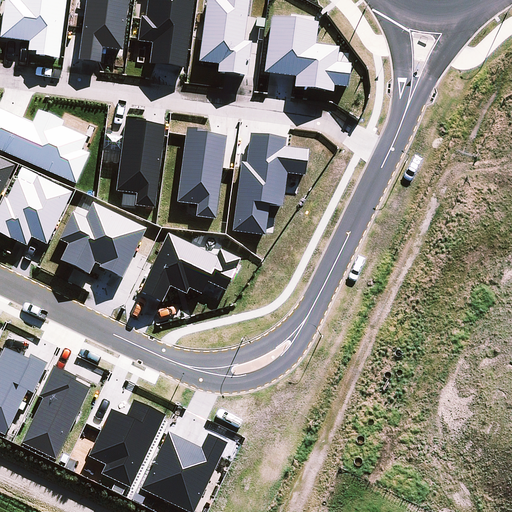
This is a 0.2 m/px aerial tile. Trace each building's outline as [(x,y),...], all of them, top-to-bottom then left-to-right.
[(58,57),(65,0),(3,0),(0,26),(0,36),(29,41),(27,49),(35,50),(35,54),(58,57)] [(102,46),(121,49),(127,0),(85,0),(77,58),(100,62),(102,46)] [(184,67),(192,0),(147,0),(145,15),(140,15),(137,39),(152,41),(149,62),(184,67)] [(246,75),(251,40),(243,39),(248,0),(205,0),(198,60),(218,63),(217,71),(246,75)] [(0,107),(0,149),(75,182),(89,152),(81,148),(87,136),(61,125),(64,120),(61,118),(62,115),(40,105),(39,109),(37,108),(31,122),(0,107)] [(134,204),(154,207),(165,123),(144,121),(145,118),(124,115),(122,135),(105,133),(103,148),(108,149),(107,153),(120,155),(116,190),(135,193),(134,204)] [(0,193),(14,164),(0,157),(0,193)] [(46,243),(71,191),(36,174),(36,175),(22,169),(19,176),(17,175),(6,197),(4,196),(0,203),(0,232),(9,237),(10,236),(16,239),(26,244),(31,235),(46,243)] [(32,393),(47,361),(29,353),(27,357),(4,346),(0,353),(0,430),(5,433),(26,390),(32,393)] [(55,458),(89,387),(74,379),(76,376),(53,365),(38,396),(42,398),(20,442),(55,458)] [(200,446),(167,430),(139,486),(192,511),(226,441),(206,431),(200,446)]
